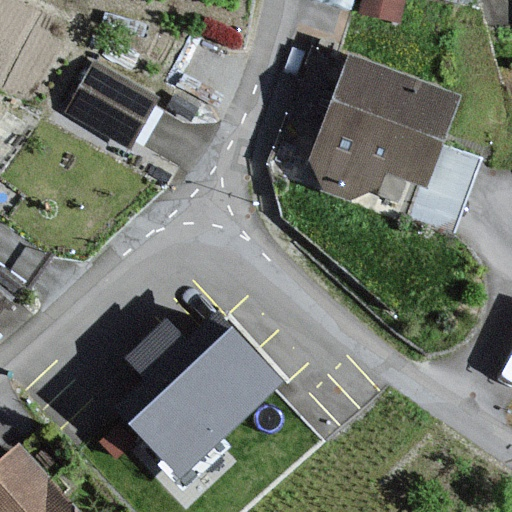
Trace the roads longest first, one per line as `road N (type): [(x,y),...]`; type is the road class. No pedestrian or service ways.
road 1 (residential): [(211,199),(318,305),(511,448)]
road 2 (residential): [(0,363),(97,279),(211,199)]
road 3 (residential): [(279,0),(211,199)]
